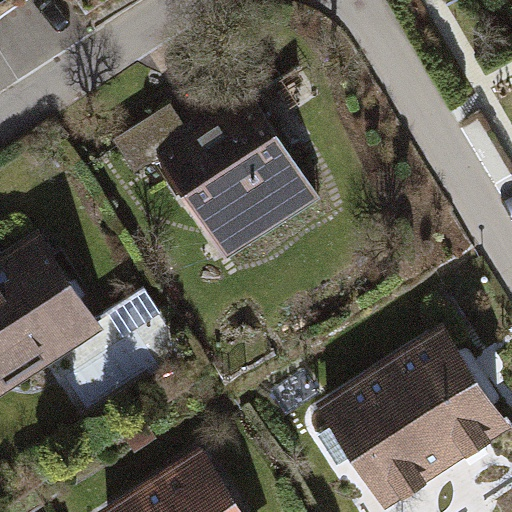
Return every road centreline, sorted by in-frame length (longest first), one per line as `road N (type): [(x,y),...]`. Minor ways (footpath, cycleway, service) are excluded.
road 1 (residential): [(511,257),(361,0)]
road 2 (residential): [(191,0),(0,123)]
